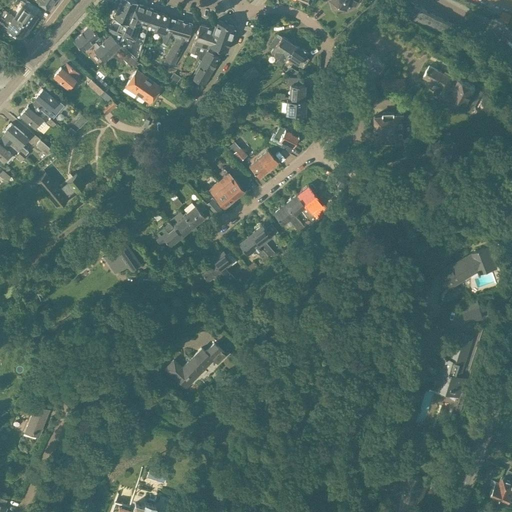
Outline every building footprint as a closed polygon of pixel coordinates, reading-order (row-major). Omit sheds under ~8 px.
[(36,0),(36,1),(49,10),(55,0),(36,0)] [(127,23),(136,2),(137,1),(135,0),(120,0),(114,17),(127,23),(125,28),(127,23)] [(355,8),(360,0),(330,0),(333,10),(346,9),(348,3),(355,8)] [(147,26),(152,9),(152,8),(136,3),(137,1),(136,2),(127,23),(128,24),(124,31),(123,35),(122,37),(120,42),(137,60),(139,54),(141,47),(147,26)] [(415,4),(407,19),(413,22),(446,40),(454,25),(415,4)] [(22,5),(15,16),(29,26),(37,15),(22,5)] [(164,30),(169,15),(152,10),(153,8),(152,8),(152,9),(147,26),(156,29),(155,31),(162,34),(164,30)] [(508,22),(511,14),(502,10),(499,18),(508,22)] [(8,11),(4,17),(11,21),(7,27),(22,37),(29,26),(15,16),(8,11)] [(187,38),(192,22),(169,15),(164,30),(162,34),(164,34),(160,42),(166,45),(172,34),(177,35),(166,56),(167,57),(165,61),(172,65),(174,61),(175,62),(187,38)] [(227,50),(235,26),(216,19),(213,28),(208,44),(227,50)] [(200,23),(193,42),(207,47),(208,44),(213,28),(200,23)] [(83,50),(99,35),(89,24),(73,39),(83,50)] [(119,43),(112,35),(110,34),(94,50),(105,61),(121,45),(119,43)] [(274,48),(271,52),(279,57),(274,64),(279,67),(286,56),(294,44),(282,35),(281,37),(274,48)] [(294,44),(286,56),(298,64),(303,67),(309,58),(304,55),(307,51),(302,47),(301,48),(294,44)] [(201,59),(199,58),(189,76),(191,77),(204,85),(220,56),(206,49),(201,59)] [(129,54),(124,59),(130,65),(135,59),(129,54)] [(61,67),(54,75),(68,87),(75,79),(74,78),(78,73),(67,63),(62,68),(61,67)] [(458,77),(457,80),(451,77),(451,76),(429,64),(423,76),(444,87),(440,95),(463,108),(464,106),(470,109),(481,91),(475,87),(476,85),(458,77)] [(248,83),(260,73),(253,65),(241,75),(248,83)] [(290,66),(285,74),(288,76),(296,76),(296,70),(290,66)] [(92,76),(97,72),(92,67),(87,71),(92,76)] [(125,86),(123,90),(134,97),(136,93),(150,102),(160,86),(136,68),(125,86)] [(104,89),(109,84),(102,78),(104,75),(98,70),(97,72),(92,76),(91,78),(104,89)] [(304,99),(305,84),(298,83),(298,76),(296,76),(288,76),(288,83),(290,83),(289,98),(304,99)] [(392,89),(392,77),(382,78),(382,89),(392,89)] [(111,95),(104,89),(91,78),(87,83),(99,94),(99,93),(107,99),(111,95)] [(185,79),(181,85),(190,92),(195,86),(185,79)] [(35,99),(33,102),(43,111),(45,113),(52,118),(64,104),(58,98),(56,100),(42,89),(35,97),(34,98),(35,99)] [(305,99),(304,99),(289,98),(289,99),(287,99),(286,114),(304,115),(305,99)] [(110,100),(102,107),(107,114),(115,106),(110,100)] [(27,106),(21,114),(35,126),(40,130),(46,122),(43,120),(43,119),(43,118),(42,117),(45,113),(43,111),(33,102),(29,106),(29,107),(27,106)] [(83,114),(76,122),(83,127),(89,119),(83,114)] [(402,114),(376,114),(376,141),(403,140),(402,114)] [(50,117),(47,120),(52,125),(55,122),(50,117)] [(5,132),(1,137),(11,145),(12,144),(19,150),(18,151),(23,156),(28,151),(22,146),(20,144),(27,136),(11,122),(4,131),(5,132)] [(281,142),(280,145),(290,151),(293,146),(298,134),(285,128),(280,125),(275,134),(281,137),(279,141),(281,142)] [(70,126),(66,131),(70,135),(75,130),(70,126)] [(1,137),(1,136),(0,137),(0,157),(3,160),(10,152),(8,150),(11,145),(1,137)] [(47,154),(53,150),(40,139),(35,145),(47,154)] [(240,161),(248,154),(241,147),(233,153),(240,161)] [(269,168),(278,160),(268,148),(258,156),(269,168)] [(21,160),(24,156),(23,156),(18,151),(15,155),(21,160)] [(259,176),(269,168),(258,156),(249,164),(259,176)] [(0,175),(6,180),(11,175),(3,168),(0,172),(0,175)] [(67,195),(62,190),(46,171),(35,180),(57,206),(68,197),(67,195)] [(234,198),(243,189),(228,171),(219,180),(234,198)] [(74,188),(74,189),(76,191),(85,182),(77,172),(67,180),(74,188)] [(334,179),(331,183),(343,192),(347,186),(334,179)] [(225,205),(234,198),(219,180),(209,188),(225,205)] [(318,220),(318,219),(317,217),(322,213),(312,200),(318,195),(309,183),(297,193),(318,220)] [(174,192),(169,196),(173,200),(177,197),(178,196),(174,192)] [(318,220),(297,193),(285,202),(306,227),(295,213),(301,208),(313,224),(318,220)] [(178,207),(182,204),(177,197),(173,200),(173,201),(178,207)] [(206,203),(212,210),(218,205),(212,198),(206,203)] [(207,208),(201,200),(196,205),(195,204),(184,214),(193,225),(205,215),(202,212),(207,208)] [(306,227),(285,202),(273,212),(282,223),(289,218),(301,231),(306,227)] [(182,235),(193,225),(184,214),(180,210),(169,219),(182,235)] [(160,243),(165,238),(170,245),(182,235),(169,219),(153,233),(156,236),(155,237),(160,243)] [(262,223),(250,232),(259,244),(268,256),(271,260),(277,256),(265,240),(271,235),(262,223)] [(131,225),(124,230),(129,236),(135,231),(131,225)] [(247,254),(254,248),(263,260),(268,256),(259,244),(250,232),(238,242),(247,254)] [(113,251),(104,256),(114,272),(127,263),(130,268),(140,262),(130,247),(123,236),(109,245),(113,251)] [(498,288),(502,269),(499,260),(500,260),(498,255),(499,255),(495,241),(488,243),(489,245),(472,251),(439,272),(449,289),(464,280),(469,288),(468,289),(472,295),(496,288),(498,288)] [(223,249),(211,258),(220,270),(227,280),(232,285),(237,281),(227,268),(237,260),(230,252),(227,254),(223,249)] [(227,280),(220,270),(211,258),(199,267),(208,279),(215,274),(222,284),(227,280)] [(259,267),(254,261),(247,266),(252,272),(259,267)] [(478,299),(461,305),(465,319),(482,313),(478,299)] [(444,356),(434,387),(451,393),(453,389),(461,392),(466,377),(461,376),(474,336),(457,330),(448,357),(444,356)] [(173,360),(165,367),(172,373),(171,374),(174,377),(175,376),(186,387),(187,388),(194,380),(192,378),(212,357),(217,363),(227,352),(214,340),(214,341),(205,351),(201,347),(181,368),(173,360)] [(36,402),(22,434),(37,440),(50,408),(36,402)] [(2,412),(0,411),(0,419),(5,421),(8,412),(3,410),(2,412)] [(383,465),(377,483),(405,493),(404,498),(421,504),(429,480),(409,473),(409,474),(383,465)] [(491,495),(509,501),(509,500),(511,500),(511,470),(508,469),(506,477),(501,475),(499,481),(496,480),(491,495)] [(162,511),(163,511),(144,504),(146,498),(133,493),(129,504),(114,499),(110,511),(162,511)]
